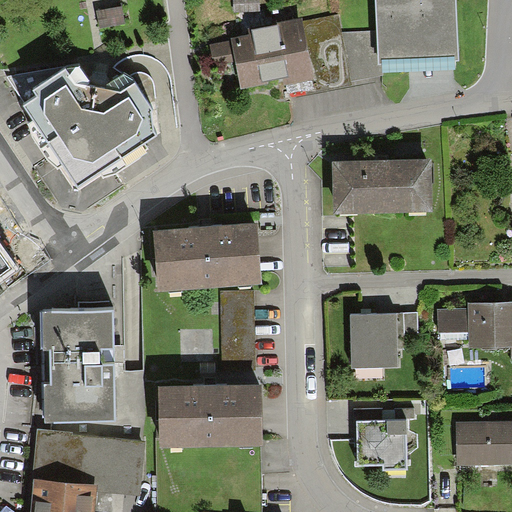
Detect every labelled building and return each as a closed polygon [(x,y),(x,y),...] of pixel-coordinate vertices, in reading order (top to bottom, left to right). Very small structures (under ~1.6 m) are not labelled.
[(461,0),(385,0),(388,52),(464,48),(461,0)] [(243,30),(212,35),(215,52),(228,50),(233,74),(251,71),(252,78),(314,67),(304,9),(241,20),(243,30)] [(72,86),(62,70),(27,91),(30,98),(20,105),(73,188),(151,138),(148,111),(131,83),(120,76),(97,91),(72,86)] [(433,155),(332,160),(335,210),(436,205),(433,155)] [(258,225),(155,233),(159,292),(220,288),(253,286),(262,285),(258,225)] [(253,286),(220,288),(223,344),(256,342),(253,286)] [(436,343),(471,341),(471,347),(511,345),(511,303),(469,305),(470,313),(435,314),(436,343)] [(110,310),(44,313),(45,352),(50,352),(52,385),(45,385),(46,423),(114,420),(110,310)] [(405,364),(404,342),(419,341),(418,310),(346,313),(347,340),(348,366),(405,364)] [(260,387),(159,389),(160,449),(260,447),(260,387)] [(417,406),(356,407),(356,463),(417,463),(417,406)] [(511,417),(456,418),(457,466),(511,465),(511,417)] [(143,445),(40,433),(36,453),(31,484),(35,486),(32,511),(95,511),(97,496),(140,498),(143,445)]
